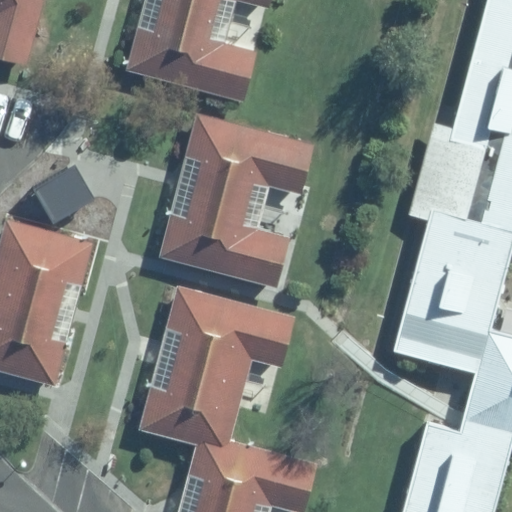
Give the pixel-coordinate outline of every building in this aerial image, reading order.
[(45,0),(0,0),(0,60),(29,68),(45,0)] [(260,57),(248,54),(262,6),(269,8),(270,0),(148,0),(128,70),(247,103),(260,57)] [(511,511),(511,340),(508,340),(511,321),(511,0),(499,0),(374,511),(511,511)] [(315,143),(196,113),(159,256),(282,288),(293,244),(258,235),(270,188),(301,196),(315,143)] [(92,243),(8,221),(0,252),(0,370),(55,385),(92,243)] [(199,444),(179,511),(271,511),(273,506),(293,511),(306,511),(321,461),(233,436),(241,408),(265,415),(293,317),(180,284),(139,426),(199,444)]
